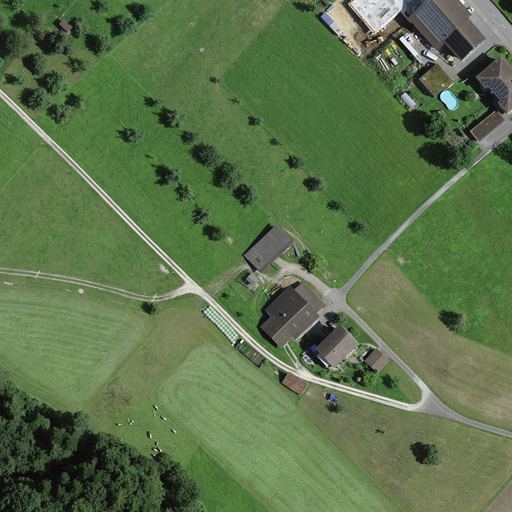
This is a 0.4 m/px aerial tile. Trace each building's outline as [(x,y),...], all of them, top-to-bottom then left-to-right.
[(488,39),(452,0),(429,0),(408,19),(436,49),(443,43),(461,63),(488,39)] [(511,68),(507,62),(484,82),(511,114),(511,68)] [(455,82),(440,66),(422,81),(437,98),(455,82)] [(280,228),(246,259),(262,276),(296,246),(280,228)] [(293,288),(268,311),(274,318),(263,328),(282,350),(319,318),(293,288)] [(347,330),(323,351),(339,370),(363,348),(347,330)] [(389,362),(377,351),(365,364),(377,376),(389,362)] [(290,376),(283,387),(301,398),(308,387),(290,376)]
